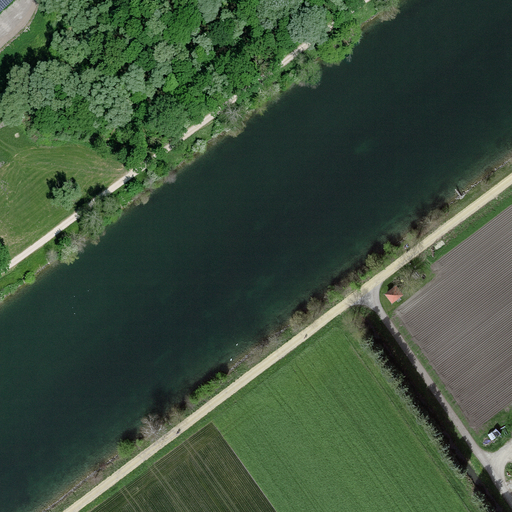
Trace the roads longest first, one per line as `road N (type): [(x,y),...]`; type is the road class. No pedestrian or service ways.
road 1 (track): [(77,511),(511,181)]
road 2 (track): [(366,0),(0,272)]
road 3 (track): [(367,290),(511,498)]
